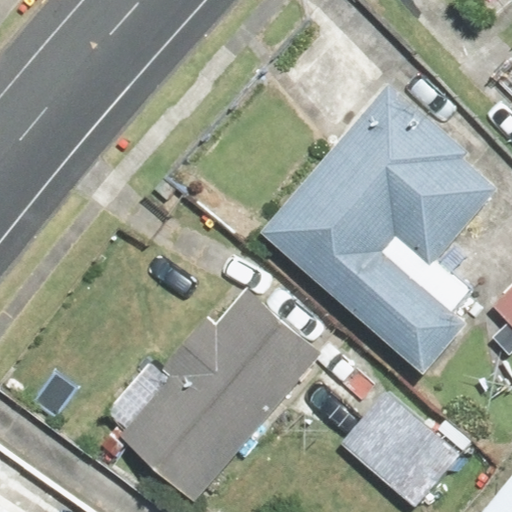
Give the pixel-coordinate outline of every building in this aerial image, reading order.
[(508,176),(392,79),(257,240),(418,373),(484,294),(439,258),(508,176)] [(511,279),(488,302),(511,326),(511,279)] [(244,280),(112,430),(192,500),(324,350),(244,280)] [(389,382),(334,439),(410,511),(466,455),(389,382)] [(511,511),(511,473),(477,511),(511,511)]
